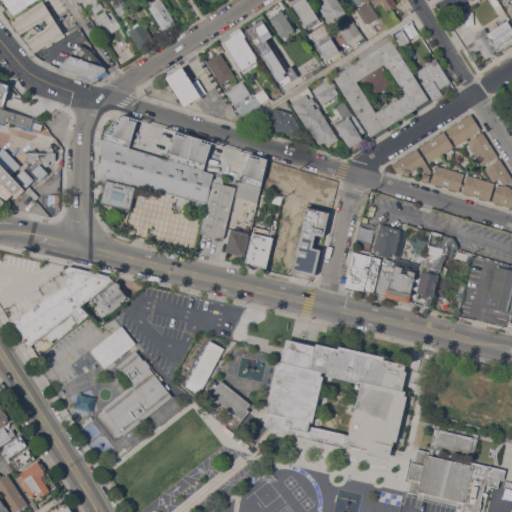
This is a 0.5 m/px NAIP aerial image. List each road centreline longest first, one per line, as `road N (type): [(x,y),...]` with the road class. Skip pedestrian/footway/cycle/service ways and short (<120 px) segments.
road 1 (residential): [(24,70),(511,221)]
road 2 (residential): [(325,304),(352,187),(366,161),(511,67)]
road 3 (tertiary): [(75,245),(325,304)]
road 4 (tertiary): [(0,350),(100,511)]
road 5 (tertiary): [(325,304),(504,347)]
road 6 (residential): [(103,100),(255,0)]
road 7 (residential): [(415,0),(511,151)]
road 8 (residential): [(103,100),(80,145),(75,245)]
